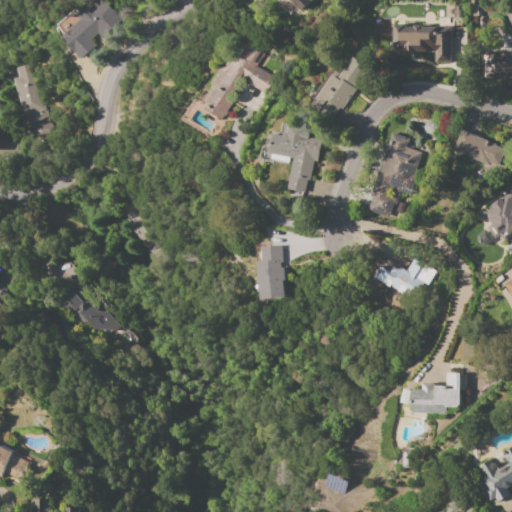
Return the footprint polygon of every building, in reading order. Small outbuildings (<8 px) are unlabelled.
[(63,36),(81,20),(77,16),(89,5),(92,9),(101,0),(104,0),(118,14),(117,15),(121,20),(102,38),(98,33),(90,40),(96,46),(81,60),(66,43),(68,42),(63,36)] [(309,0),(310,1),(299,11),(289,0),(309,0)] [(451,27),(451,62),(434,62),(434,52),(430,52),(430,51),(421,51),(421,55),(393,55),(393,24),(406,24),(406,27),(413,27),(413,25),(423,25),(423,27),(425,27),(425,25),(431,25),(431,27),(434,27),(451,27)] [(255,66),(274,79),(263,95),(245,82),(220,119),(199,106),(211,87),(208,85),(210,81),(219,68),(225,72),(245,42),(263,54),(255,66)] [(511,52),(511,74),(506,74),(506,77),(478,77),(478,52),(511,52)] [(311,104),(332,74),(337,78),(353,56),(368,67),(353,87),(356,89),(341,110),(339,108),(331,118),(311,104)] [(45,116),(43,117),(48,132),(32,137),(29,127),(26,128),(11,79),(18,77),(15,68),(29,63),(45,116)] [(272,133),(282,135),(283,132),(288,133),(290,124),(305,127),(304,131),(310,132),(308,138),(321,141),(317,161),(313,161),(307,193),(286,189),(293,158),(268,153),(272,133)] [(461,130),(473,135),(473,134),(496,144),(496,145),(504,149),(497,166),(489,162),(487,166),(451,150),(461,130)] [(391,132),(409,138),(406,147),(421,152),(410,182),(412,183),(408,195),(401,192),(397,203),(400,204),(394,220),(367,210),(373,192),(370,191),(391,132)] [(487,228),(493,223),(489,217),(490,217),(488,213),(494,209),(491,205),(501,198),(500,197),(511,189),(511,190),(511,236),(504,242),(499,236),(495,239),(487,228)] [(130,230),(140,226),(158,251),(150,257),(130,230)] [(262,247),(281,246),(282,262),(281,263),(281,267),(285,266),(286,280),(284,280),(285,300),(260,302),(257,261),(263,261),(262,247)] [(423,284),(418,292),(408,286),(398,301),(386,293),(387,291),(378,284),(376,286),(362,277),(373,261),(393,275),(398,267),(423,284)] [(0,269),(1,268),(15,280),(5,292),(0,287),(0,293),(2,295),(0,297),(0,269)] [(511,278),(511,298),(511,299),(503,283),(511,278)] [(70,290),(82,303),(85,299),(96,311),(105,311),(114,322),(118,327),(113,330),(92,329),(87,324),(87,323),(75,311),(62,297),(70,290)] [(412,389),(423,389),(423,383),(433,383),(433,385),(446,385),(447,372),(462,372),(462,374),(466,374),(465,391),(460,391),(459,409),(446,408),(446,414),(413,413),(413,401),(411,401),(412,389)] [(0,445),(1,446),(1,445),(14,451),(12,455),(30,462),(22,480),(4,473),(2,479),(0,478),(0,445)] [(511,446),(511,484),(506,488),(510,495),(495,503),(493,498),(488,501),(481,488),(484,486),(480,480),(485,477),(478,466),(490,459),(497,470),(508,464),(503,455),(506,453),(505,451),(511,446)] [(402,467),(403,450),(411,451),(410,468),(402,467)] [(453,511),(447,503),(451,500),(452,501),(462,494),(469,503),(456,511),(453,511)] [(33,498),(48,499),(48,507),(49,507),(49,511),(32,511),(32,503),(33,503),(33,498)]
